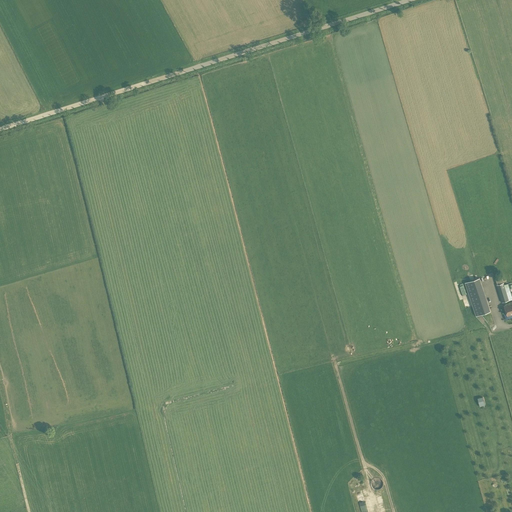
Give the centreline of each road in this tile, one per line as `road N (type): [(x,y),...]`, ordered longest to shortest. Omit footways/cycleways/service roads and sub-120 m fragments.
road 1 (unclassified): [(408,0),(0,127)]
road 2 (track): [(393,511),(384,478),(363,462),(335,366),(412,345)]
